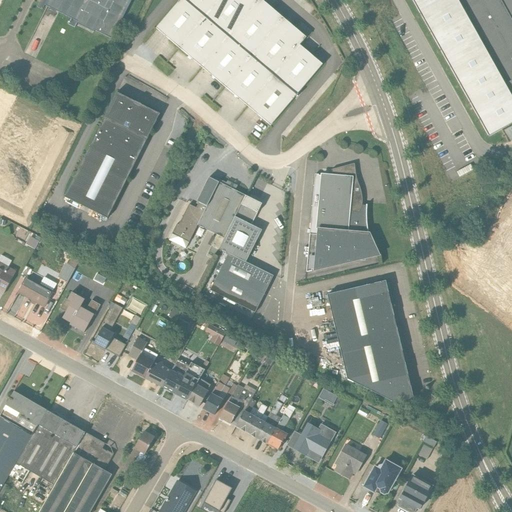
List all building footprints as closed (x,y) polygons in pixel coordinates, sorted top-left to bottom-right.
[(47,0),(44,6),(70,19),(68,25),(75,28),(76,24),(93,32),(94,31),(112,40),(131,0),(47,0)] [(179,0),(156,29),(269,126),(323,65),(300,46),(306,38),(261,0),(179,0)] [(511,0),(460,0),(459,1),(511,93),(511,0)] [(169,96),(125,77),(120,89),(164,108),(169,96)] [(160,114),(117,93),(65,197),(108,218),(160,114)] [(316,176),(307,274),(379,256),(371,243),(368,228),(368,205),(361,205),(354,164),(331,170),(332,175),(316,176)] [(241,205),(245,196),(209,178),(197,202),(199,203),(196,208),(189,204),(178,225),(176,224),(169,241),(186,249),(197,225),(217,235),(212,246),(218,250),(219,249),(241,205)] [(246,262),(261,231),(251,225),(257,213),(241,205),(219,249),(228,254),(209,290),(226,299),(228,297),(231,299),(230,301),(231,301),(254,313),(273,276),(246,262)] [(39,242),(30,237),(26,245),(35,250),(39,242)] [(0,293),(3,295),(16,272),(9,267),(12,261),(1,255),(0,257),(0,293)] [(65,263),(58,278),(67,283),(79,261),(72,257),(68,264),(65,263)] [(33,270),(26,267),(21,275),(26,278),(17,293),(31,301),(30,303),(34,305),(35,305),(36,304),(45,308),(54,292),(53,291),(57,284),(44,277),(40,284),(29,278),(33,270)] [(386,281),(327,295),(348,380),(394,403),(413,398),(386,281)] [(93,316),(94,316),(100,306),(92,301),(86,310),(80,307),(85,300),(72,292),(67,300),(66,299),(60,309),(66,312),(62,319),(70,324),(70,325),(73,327),(72,329),(76,331),(76,329),(81,332),(84,333),(93,316)] [(110,332),(122,308),(115,305),(94,344),(105,351),(106,350),(119,357),(126,346),(112,338),(114,334),(110,332)] [(178,312),(172,309),(169,317),(174,320),(178,312)] [(182,313),(179,319),(189,324),(192,318),(182,313)] [(141,319),(135,316),(131,323),(136,327),(141,319)] [(209,325),(206,332),(221,340),(225,334),(209,325)] [(226,336),(222,343),(230,347),(234,341),(226,336)] [(147,343),(138,337),(128,356),(137,361),(133,368),(131,372),(137,375),(139,376),(145,379),(158,355),(144,348),(147,343)] [(175,393),(189,366),(178,360),(162,387),(175,393)] [(162,387),(171,371),(163,367),(162,362),(157,364),(154,362),(145,379),(162,387)] [(204,370),(203,370),(197,367),(196,367),(196,366),(191,363),(175,393),(187,400),(204,370)] [(232,396),(238,387),(228,381),(229,378),(223,375),(203,410),(214,416),(228,393),(232,396)] [(187,400),(200,406),(208,391),(207,391),(211,385),(199,379),(187,400)] [(231,425),(231,424),(236,427),(256,391),(245,385),(243,388),(238,386),(232,397),(219,419),(231,425)] [(337,397),(323,389),(318,398),(333,406),(334,405),(333,405),(337,397)] [(40,407),(42,403),(30,397),(28,400),(14,392),(0,415),(0,491),(47,411),(40,407)] [(256,402),(251,399),(236,427),(246,433),(258,411),(253,408),(256,402)] [(276,416),(282,405),(277,402),(256,439),(267,444),(281,419),(276,416)] [(267,408),(262,405),(246,433),(256,439),(268,418),(263,415),(267,408)] [(283,433),(290,420),(289,420),(295,409),(289,406),(267,444),(278,450),(282,442),(283,443),(288,436),(283,433)] [(368,413),(361,408),(358,414),(365,418),(368,413)] [(51,493),(86,433),(47,411),(9,476),(9,477),(22,484),(29,471),(42,479),(38,486),(51,493)] [(372,435),(380,439),(387,424),(380,420),(372,435)] [(293,450),(300,454),(300,453),(318,464),(336,433),(321,425),(318,430),(307,423),(301,436),(294,432),(287,446),(293,450)] [(122,469),(121,471),(127,474),(134,461),(138,464),(144,454),(145,454),(154,438),(143,432),(122,469)] [(113,455),(113,454),(103,448),(105,444),(86,433),(39,511),(90,511),(112,475),(104,470),(113,455)] [(426,437),(423,443),(433,448),(436,442),(426,437)] [(335,471),(349,479),(352,473),(355,475),(365,455),(346,445),(335,464),(338,466),(335,471)] [(424,445),(418,456),(427,460),(432,450),(424,445)] [(381,493),(384,495),(387,494),(402,468),(385,459),(382,464),(378,465),(377,467),(375,466),(363,487),(374,493),(375,492),(380,495),(381,493)] [(399,507),(408,511),(414,511),(417,508),(419,509),(432,486),(413,475),(400,499),(402,500),(399,507)] [(226,497),(233,483),(218,476),(201,508),(209,511),(219,511),(221,509),(224,510),(230,499),(226,497)] [(183,511),(195,491),(178,481),(160,511),(183,511)]
